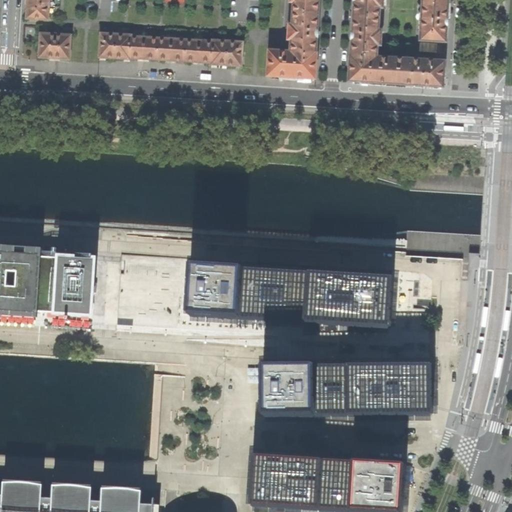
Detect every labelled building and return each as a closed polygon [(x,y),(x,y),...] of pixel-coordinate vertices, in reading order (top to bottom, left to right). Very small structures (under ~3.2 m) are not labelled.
[(291,2),(291,13),(316,15),(317,0),(319,0),(287,0),(288,2),(291,2)] [(352,3),(351,17),(377,19),(377,8),(381,9),(381,0),(350,0),(350,2),(352,3)] [(24,17),(45,18),(46,4),(25,2),(24,9),(24,17)] [(445,19),(446,5),(420,3),(418,41),(443,43),(444,27),(446,27),(446,23),(446,19),(445,19)] [(289,40),(288,52),(314,53),(315,39),(317,39),(317,35),(317,31),(315,31),(316,15),(291,13),(290,25),(287,24),(286,40),(289,40)] [(348,41),(349,41),(348,56),(374,58),(375,46),(378,46),(379,31),(376,31),(377,19),(351,17),(350,33),(348,33),(348,38),(348,41)] [(24,25),(23,39),(33,40),(33,25),(24,25)] [(53,33),(38,32),(36,56),(43,56),(51,57),(53,33)] [(113,33),(98,32),(96,56),(103,56),(111,57),(113,33)] [(68,34),(53,33),(51,57),(59,57),(67,58),(68,34)] [(128,34),(113,33),(111,57),(118,57),(127,58),(127,57),(128,35),(128,34)] [(141,36),(128,35),(127,57),(133,57),(140,57),(141,36)] [(154,37),(141,36),(140,57),(146,58),(153,58),(154,37)] [(169,38),(154,37),(153,58),(160,59),(167,59),(169,38)] [(182,39),(169,38),(167,59),(175,60),(181,60),(182,39)] [(197,40),(182,39),(181,60),(188,61),(195,61),(197,40)] [(210,39),(210,41),(208,62),(208,63),(216,64),(223,64),(225,40),(210,39)] [(210,41),(197,40),(195,61),(201,61),(208,62),(210,41)] [(240,41),(225,40),(223,64),(231,65),(238,65),(240,41)] [(267,50),(265,76),(289,77),(313,79),(315,53),(314,53),(288,52),(267,50)] [(347,56),(345,82),(373,83),(394,85),(395,59),(374,58),(348,56),(347,56)] [(442,62),(395,59),(394,85),(419,86),(441,88),(442,62)] [(56,316),(96,319),(98,295),(100,258),(84,257),(60,255),(60,258),(56,257),(41,256),(41,253),(0,250),(0,312),(38,315),(38,312),(41,312),(56,313),(56,316)] [(242,269),(195,267),(192,313),(240,315),(309,318),(393,323),(395,277),(312,273),(242,269)] [(318,363),(266,365),(267,416),(319,415),(353,414),(431,412),(429,360),(352,362),(318,363)] [(266,453),(258,453),(257,467),(256,485),(255,505),(278,506),(314,508),(323,508),(337,509),(356,510),(390,511),(406,511),(409,461),(359,458),(326,456),(316,456),(266,453)] [(0,511),(158,511),(159,506),(146,505),(147,491),(107,488),(106,502),(95,502),(96,488),(57,485),(56,499),(45,498),(46,484),(9,482),(8,496),(0,495),(0,511)]
